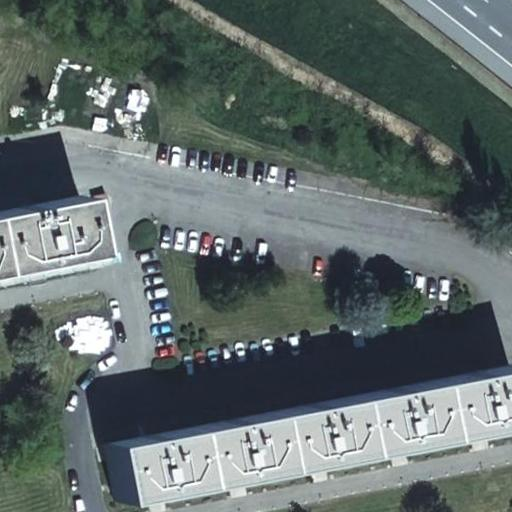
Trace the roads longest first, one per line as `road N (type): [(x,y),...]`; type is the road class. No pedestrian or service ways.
road 1 (residential): [(511,290),(445,237),(134,168)]
road 2 (residential): [(134,168),(118,285),(125,358),(112,383),(71,422),(80,511)]
road 3 (unknown): [(300,511),(511,481)]
road 4 (residential): [(134,168),(86,154),(0,162)]
